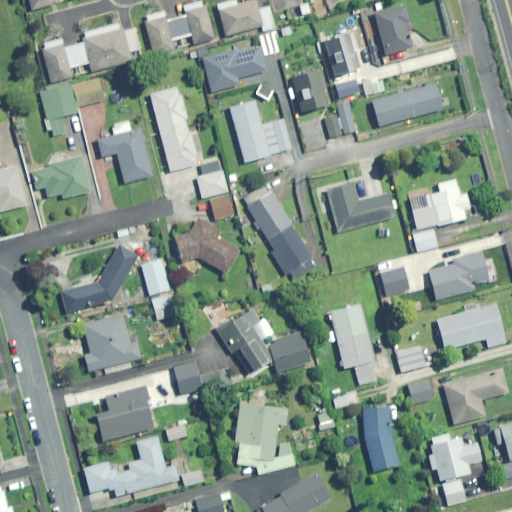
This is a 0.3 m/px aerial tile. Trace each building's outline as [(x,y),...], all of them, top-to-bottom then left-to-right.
[(24,0),(27,10),(48,4),(47,0),(24,0)] [(251,0),(216,8),(223,35),(259,26),(261,32),(273,29),(267,7),(258,10),(255,0),(251,0)] [(400,3),(373,11),(388,56),(415,47),(400,3)] [(164,15),(143,20),(151,55),(172,49),(170,39),(189,34),(192,45),(214,39),(205,5),(184,10),(185,15),(166,20),(164,15)] [(342,26),(316,34),(327,68),(353,60),(342,26)] [(60,44),(40,49),(48,82),(70,76),(67,67),(86,62),(88,72),(139,59),(131,31),(123,33),(122,28),(81,39),(82,44),(62,49),(60,44)] [(268,71),(261,47),(236,54),(235,51),(202,59),(211,93),(239,86),(237,79),(268,71)] [(327,108),(319,73),(293,78),(300,113),(327,108)] [(71,85),(76,108),(104,101),(99,78),(71,85)] [(351,81),(335,86),(339,98),(356,93),(351,81)] [(439,84),(374,102),(381,127),(446,109),(439,84)] [(76,108),(71,85),(41,92),(47,120),(43,121),(46,134),(50,133),(52,138),(66,134),(62,118),(78,114),(76,108)] [(189,136),(177,88),(168,90),(149,95),(170,173),(196,166),(193,156),(201,154),(196,134),(189,136)] [(261,125),(255,102),(229,109),(244,163),(290,151),(282,120),(261,125)] [(356,133),(347,102),(335,105),(344,136),(356,133)] [(340,137),(336,116),(325,119),(329,139),(340,137)] [(130,132),(128,122),(111,126),(114,137),(98,141),(102,158),(116,154),(124,184),(153,177),(140,129),(130,132)] [(89,194),(82,159),(48,165),(49,169),(32,172),(36,191),(45,189),(47,199),(61,196),(61,199),(89,194)] [(0,213),(26,206),(16,169),(0,173),(0,213)] [(226,193),(221,172),(196,178),(201,199),(226,193)] [(327,188),(340,234),(396,219),(389,191),(363,198),(359,180),(327,188)] [(289,284),(315,268),(310,260),(313,257),(301,237),(298,240),(265,187),(243,200),(274,251),(270,253),(289,284)] [(460,188),(427,196),(435,226),(468,217),(460,188)] [(234,217),(228,196),(209,201),(214,222),(234,217)] [(190,236),(176,238),(179,262),(197,259),(227,275),(239,252),(214,239),(218,231),(198,220),(190,236)] [(113,302),(139,256),(120,244),(97,283),(60,293),(65,314),(113,302)] [(454,257),(456,265),(430,271),(437,298),(468,290),(466,283),(489,277),(482,249),(454,257)] [(426,269),(424,258),(390,267),(393,278),(426,269)] [(169,291),(161,260),(141,265),(148,296),(169,291)] [(177,317),(171,295),(151,300),(157,322),(177,317)] [(362,302),(327,309),(340,367),(374,359),(362,302)] [(496,304),(437,320),(445,349),(504,333),(496,304)] [(254,327),(263,321),(256,310),(246,317),(243,312),(221,327),(254,377),(271,366),(274,375),(309,364),(299,331),(264,342),(254,327)] [(130,344),(122,316),(82,326),(89,355),(83,356),(88,373),(141,360),(137,343),(130,344)] [(425,367),(419,347),(395,354),(401,374),(425,367)] [(202,390),(194,363),(173,368),(180,396),(202,390)] [(483,414),(479,399),(507,393),(502,369),(444,382),(453,421),(483,414)] [(423,387),(405,391),(408,402),(425,397),(423,387)] [(154,429),(144,388),(105,398),(109,413),(96,416),(102,442),(154,429)] [(358,405),(355,390),(332,394),(334,409),(358,405)] [(289,410),(239,405),(235,444),(238,444),(236,465),(256,468),(257,474),(296,465),(290,441),(276,445),(278,426),(287,427),(289,410)] [(399,467),(389,427),(390,408),(364,409),(363,441),(372,473),(399,467)] [(333,429),(330,412),(317,414),(320,431),(333,429)] [(511,423),(501,427),(511,460),(511,459),(511,423)] [(187,438),(184,426),(165,431),(168,442),(187,438)] [(165,469),(157,438),(136,443),(140,460),(108,469),(107,464),(83,470),(89,494),(113,488),(115,498),(178,481),(175,467),(165,469)] [(461,438),(431,446),(439,477),(469,470),(461,438)] [(511,478),(511,465),(497,469),(499,481),(511,478)] [(204,483),(201,472),(181,476),(184,488),(204,483)] [(310,511),(331,499),(315,473),(278,496),(279,498),(260,509),(262,511),(310,511)] [(7,509),(3,493),(0,493),(0,511),(12,511),(12,508),(7,509)] [(230,500),(229,493),(195,500),(197,511),(223,511),(222,502),(230,500)]
